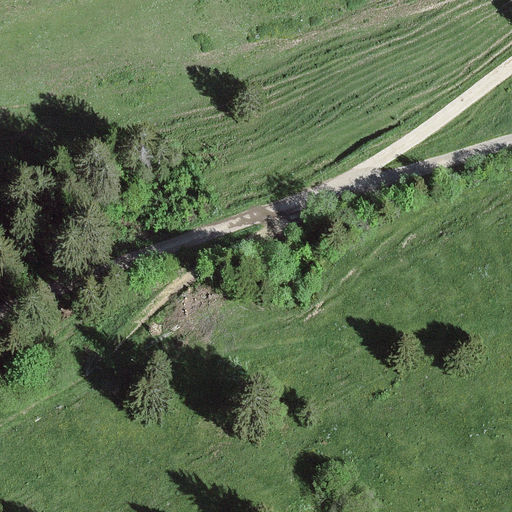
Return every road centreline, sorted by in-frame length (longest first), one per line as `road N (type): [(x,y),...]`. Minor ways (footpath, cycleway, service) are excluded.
road 1 (unclassified): [(511,145),(241,224),(0,315)]
road 2 (track): [(95,372),(316,340),(511,326)]
road 3 (track): [(319,200),(175,286),(107,348),(95,372),(0,429)]
road 4 (track): [(319,200),(511,68)]
